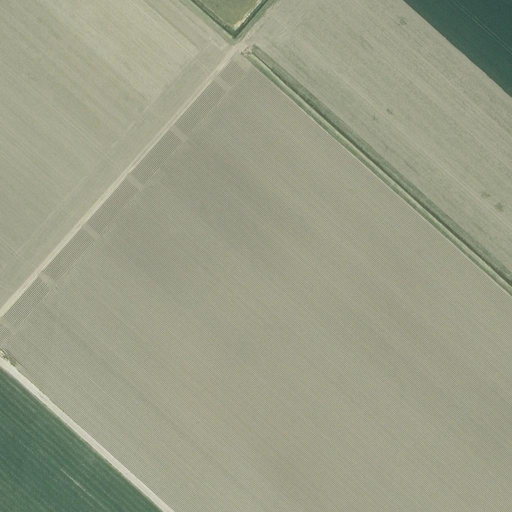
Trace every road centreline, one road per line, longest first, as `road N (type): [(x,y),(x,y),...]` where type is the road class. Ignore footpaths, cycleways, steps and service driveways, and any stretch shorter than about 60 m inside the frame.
road 1 (track): [(182,0),(221,34),(229,56),(0,312)]
road 2 (track): [(0,358),(169,511)]
